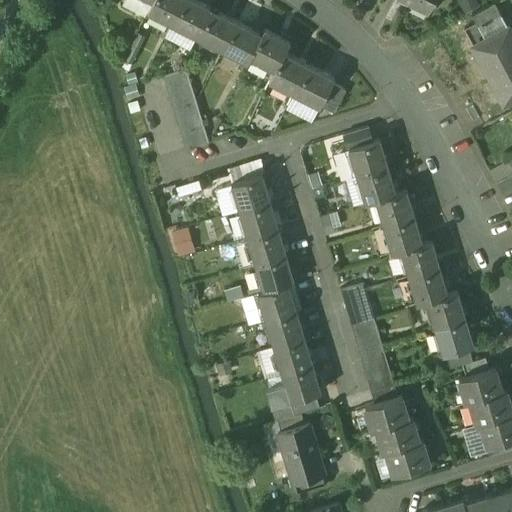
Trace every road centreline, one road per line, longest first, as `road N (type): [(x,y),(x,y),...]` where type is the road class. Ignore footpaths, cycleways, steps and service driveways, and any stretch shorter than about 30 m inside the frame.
road 1 (residential): [(286,141),(356,382)]
road 2 (residential): [(511,292),(402,96)]
road 3 (residential): [(286,141),(183,170),(160,96)]
road 4 (residential): [(511,456),(372,500),(376,511)]
road 5 (residential): [(402,96),(354,33),(308,0)]
road 6 (residential): [(402,96),(286,141)]
